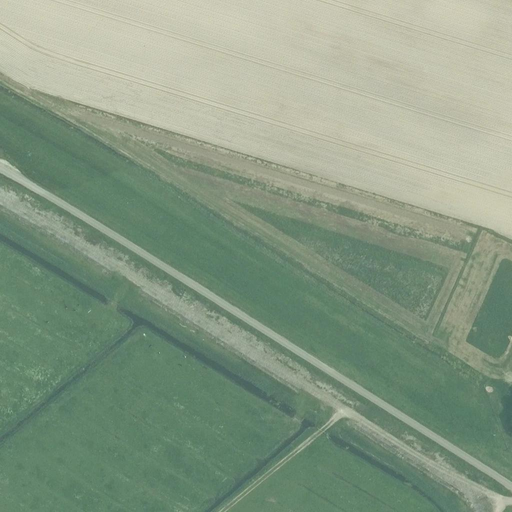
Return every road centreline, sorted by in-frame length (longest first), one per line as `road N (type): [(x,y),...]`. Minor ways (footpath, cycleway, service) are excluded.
road 1 (tertiary): [(511,487),(0,169)]
road 2 (track): [(225,511),(346,411),(461,482),(511,501)]
